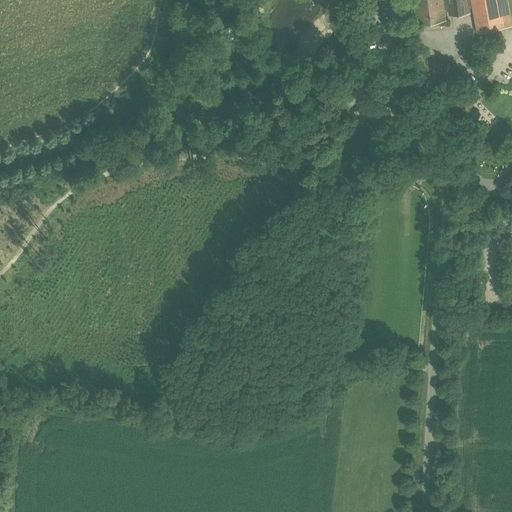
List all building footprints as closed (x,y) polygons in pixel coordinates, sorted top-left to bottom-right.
[(340,0),(321,0),(334,10),(340,0)] [(444,0),(415,0),(418,23),(447,19),(446,9),(444,0)] [(444,0),(446,9),(450,9),(451,15),(470,12),(469,8),(473,7),(471,0),(444,0)] [(507,0),(471,0),(473,7),(477,31),(511,26),(507,0)] [(450,73),(437,88),(429,82),(426,86),(459,117),(477,98),(450,73)]
